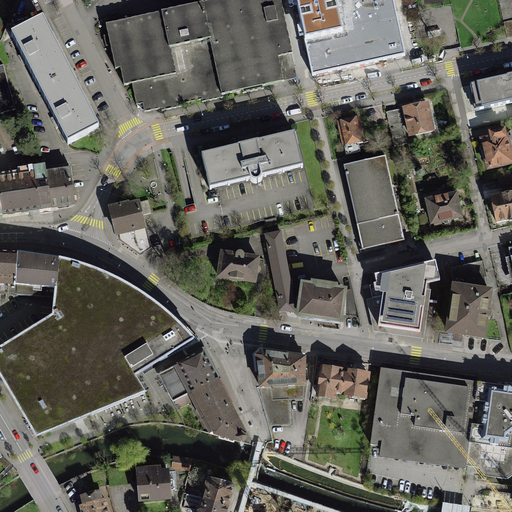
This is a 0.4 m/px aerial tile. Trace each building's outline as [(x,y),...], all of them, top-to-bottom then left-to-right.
[(167,0),(169,7),(105,21),(115,68),(122,67),(126,83),(134,81),(141,112),(297,77),(294,66),(310,63),(313,73),(361,62),(402,53),(390,0),(167,0)] [(48,19),(13,37),(70,145),(105,126),(48,19)] [(0,71),(0,110),(1,114),(14,110),(4,70),(0,71)] [(511,72),(470,82),(475,103),(508,96),(511,114),(511,72)] [(428,101),(384,112),(391,141),(435,131),(428,101)] [(355,116),(335,121),(341,146),(361,141),(355,116)] [(484,172),(511,166),(503,125),(484,129),(486,136),(477,138),(484,172)] [(288,133),(195,154),(203,187),(295,165),(288,133)] [(383,159),(341,167),(358,251),(401,241),(383,159)] [(54,205),(51,169),(50,164),(36,165),(40,207),(54,205)] [(40,207),(36,165),(16,168),(17,174),(0,175),(0,191),(3,211),(40,207)] [(54,205),(75,203),(71,167),(51,169),(54,205)] [(511,190),(485,196),(492,227),(511,222),(511,190)] [(457,192),(423,199),(428,224),(462,217),(457,192)] [(135,201),(109,207),(116,235),(142,230),(135,201)] [(277,232),(262,234),(278,312),(292,312),(293,308),(277,232)] [(0,281),(19,282),(21,252),(0,250),(0,281)] [(254,254),(217,251),(214,281),(251,284),(254,254)] [(40,285),(43,255),(21,252),(19,282),(40,285)] [(88,291),(92,261),(71,259),(43,255),(40,285),(88,291)] [(84,324),(0,371),(0,377),(36,438),(149,396),(157,393),(147,374),(206,349),(197,331),(164,301),(132,280),(92,261),(88,291),(84,324)] [(367,300),(374,332),(424,338),(430,291),(427,289),(427,283),(440,280),(436,261),(375,275),(377,284),(370,286),(373,298),(367,300)] [(447,268),(448,283),(440,331),(483,338),(489,289),(485,288),(482,261),(447,268)] [(340,287),(297,281),(293,308),(292,312),(292,314),(336,320),(340,287)] [(257,353),(257,386),(299,386),(300,354),(257,353)] [(252,434),(208,354),(155,377),(169,406),(191,395),(211,435),(252,445),(252,434)] [(341,369),(316,366),(313,395),(338,398),(341,369)] [(365,371),(341,369),(338,398),(362,400),(365,371)] [(372,457),(468,468),(479,384),(376,371),(367,445),(374,446),(372,457)] [(511,387),(479,384),(468,468),(479,480),(499,483),(510,472),(511,452),(511,387)] [(0,465),(8,460),(0,448),(0,465)] [(192,459),(173,455),(171,467),(190,471),(192,459)] [(165,465),(137,468),(140,502),(175,498),(173,471),(166,472),(165,465)] [(110,487),(131,483),(129,467),(107,471),(110,487)] [(90,469),(81,473),(85,484),(94,480),(90,469)] [(239,484),(210,475),(207,486),(211,487),(208,499),(233,506),(239,484)] [(101,489),(82,493),(85,504),(79,506),(80,511),(111,511),(108,498),(103,499),(101,489)] [(230,511),(233,506),(208,499),(204,511),(199,510),(198,511),(230,511)]
